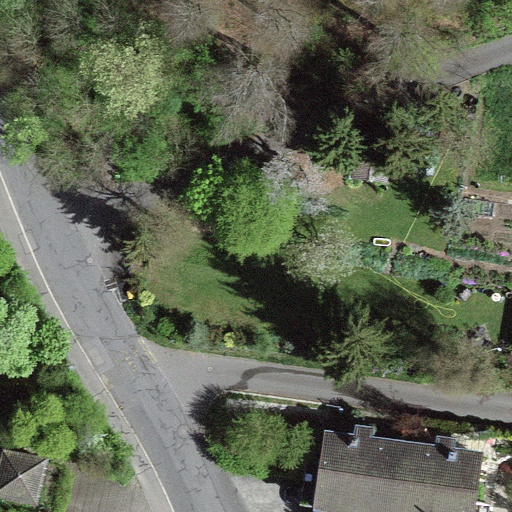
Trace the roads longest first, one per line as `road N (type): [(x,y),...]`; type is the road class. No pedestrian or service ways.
road 1 (residential): [(511,50),(61,241)]
road 2 (residential): [(125,372),(511,410)]
road 3 (residential): [(196,511),(125,372)]
road 4 (residential): [(125,372),(61,241)]
road 5 (residential): [(61,241),(0,117)]
